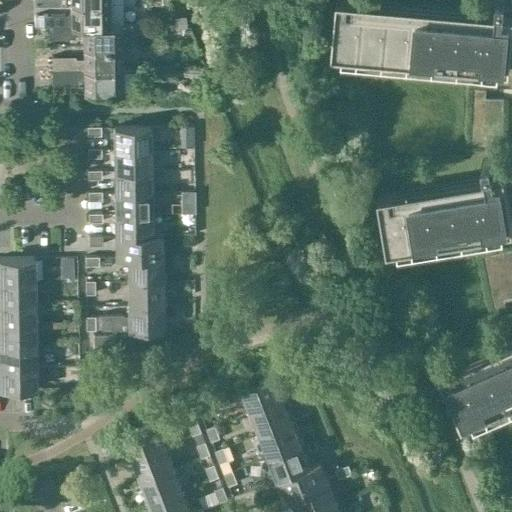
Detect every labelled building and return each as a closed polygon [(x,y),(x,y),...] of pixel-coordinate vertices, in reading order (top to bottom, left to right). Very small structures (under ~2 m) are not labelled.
[(43,24),(50,24),(110,24),(109,21),(121,21),(121,0),(101,0),(69,0),(69,13),(42,13),(43,24)] [(496,0),(495,12),(371,0),(337,0),(332,52),(343,53),(342,59),(499,73),(499,67),(510,68),(511,44),(511,13),(504,12),(505,0),(496,0)] [(110,24),(50,24),(51,36),(74,36),(74,32),(81,32),(81,44),(121,44),(121,21),(109,21),(110,24)] [(122,66),(121,44),(81,44),(81,56),(74,56),(74,53),(51,54),(51,67),(122,66)] [(122,88),(122,66),(51,67),(51,80),(74,79),(74,76),(82,76),(82,89),(122,88)] [(505,97),(486,96),(487,87),(474,87),(471,144),(502,146),(505,97)] [(150,146),(149,123),(112,124),(113,146),(150,146)] [(100,133),(100,124),(87,124),(87,133),(100,133)] [(100,146),(87,146),(87,155),(100,155),(100,146)] [(113,168),(150,167),(150,146),(113,146),(113,168)] [(482,159),(485,177),(378,194),(387,248),(398,247),(399,253),(504,236),(503,230),(511,228),(511,218),(505,174),(494,175),(491,157),(482,159)] [(100,167),(87,167),(87,176),(100,176),(100,167)] [(150,167),(113,168),(113,189),(150,189),(150,167)] [(101,189),(87,189),(87,198),(101,198),(101,189)] [(113,189),(113,211),(151,211),(150,189),(113,189)] [(101,211),(88,211),(88,220),(101,219),(101,211)] [(114,234),(151,233),(151,211),(113,211),(114,234)] [(101,233),(88,234),(88,242),(101,242),(101,233)] [(115,254),(126,253),(161,253),(161,242),(161,241),(151,242),(151,233),(114,234),(114,242),(114,254),(115,254)] [(494,311),(507,308),(506,300),(511,298),(511,248),(483,254),(494,311)] [(161,253),(126,253),(127,279),(161,278),(161,253)] [(98,254),(84,254),(84,263),(98,263),(98,254)] [(0,255),(0,277),(34,277),(34,255),(0,255)] [(73,264),(62,265),(62,275),(74,274),(73,264)] [(0,277),(0,298),(34,299),(34,277),(0,277)] [(93,278),(84,278),(85,291),(94,291),(93,278)] [(127,303),(161,302),(161,278),(127,279),(127,303)] [(34,299),(0,298),(0,320),(34,320),(34,299)] [(102,327),(113,327),(128,326),(159,326),(162,326),(161,302),(127,303),(127,313),(124,313),(124,311),(102,311),(102,327)] [(94,314),(85,314),(86,327),(94,327),(94,314)] [(0,341),(35,342),(34,320),(0,320),(0,341)] [(511,341),(441,373),(453,401),(463,423),(472,419),(475,425),(511,408),(511,321),(509,322),(511,328),(511,341)] [(93,331),(93,347),(109,347),(109,331),(93,331)] [(0,363),(35,363),(35,342),(0,341),(0,363)] [(0,385),(35,385),(35,363),(0,363),(0,385)] [(243,386),(252,409),(284,396),(275,373),(243,386)] [(252,409),(260,431),(293,419),(284,396),(252,409)] [(211,399),(198,403),(202,412),(214,407),(211,399)] [(202,429),(197,417),(189,420),(193,433),(202,429)] [(293,419),(260,431),(269,453),(301,441),(293,419)] [(125,432),(134,455),(166,443),(157,420),(125,432)] [(215,423),(207,426),(212,439),(220,435),(215,423)] [(210,452),(206,440),(197,443),(202,455),(210,452)] [(310,464),(301,441),(269,453),(278,476),(310,464)] [(134,455),(142,478),(175,465),(166,443),(134,455)] [(224,445),(216,448),(221,461),(229,458),(224,445)] [(286,496),(295,493),(313,486),(329,479),(321,460),(310,464),(278,476),(286,496)] [(219,474),(214,462),(206,465),(211,478),(219,474)] [(352,471),(348,463),(336,468),(339,476),(352,471)] [(175,465),(142,478),(151,500),(183,487),(175,465)] [(233,468),(225,471),(229,483),(238,480),(233,468)] [(295,493),(300,506),(334,492),(329,479),(313,486),(295,493)] [(215,488),(220,500),(228,497),(223,484),(215,488)] [(188,511),(192,510),(183,487),(151,500),(155,511),(188,511)] [(341,511),(334,492),(300,506),(302,511),(341,511)] [(283,498),(271,502),(274,511),(286,506),(283,498)]
